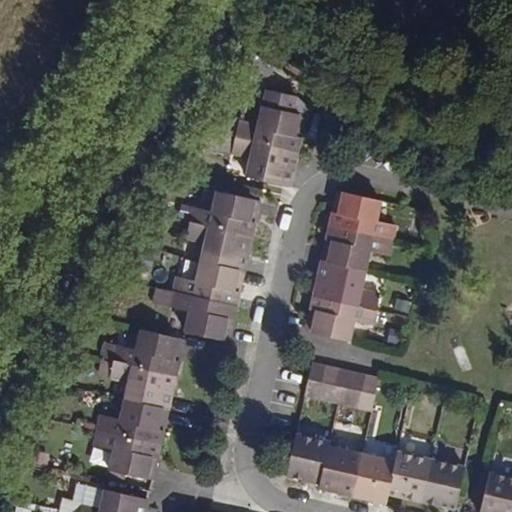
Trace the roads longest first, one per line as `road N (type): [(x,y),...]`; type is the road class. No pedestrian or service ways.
road 1 (residential): [(511,209),(315,163),(241,479),(340,511)]
road 2 (tertiary): [(240,0),(0,371)]
